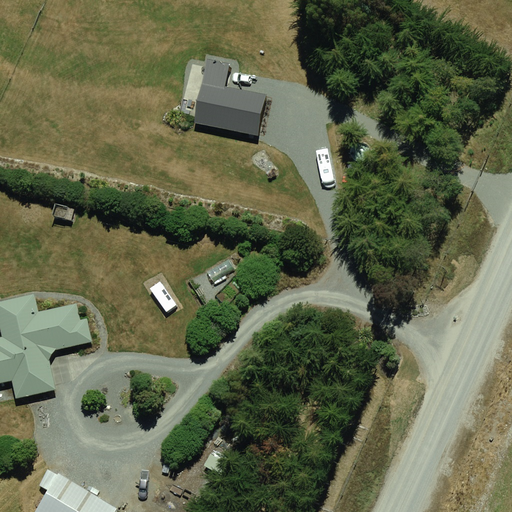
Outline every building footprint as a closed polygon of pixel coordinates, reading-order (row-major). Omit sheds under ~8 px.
[(247,73),(181,62),(174,120),(237,134),(247,73)] [(231,256),(207,270),(215,283),(239,268),(231,256)] [(0,394),(9,393),(12,411),(52,406),(41,363),(87,354),(74,312),(35,324),(29,303),(0,309),(0,394)] [(231,463),(209,452),(203,464),(225,475),(231,463)] [(102,511),(50,481),(32,511),(102,511)]
